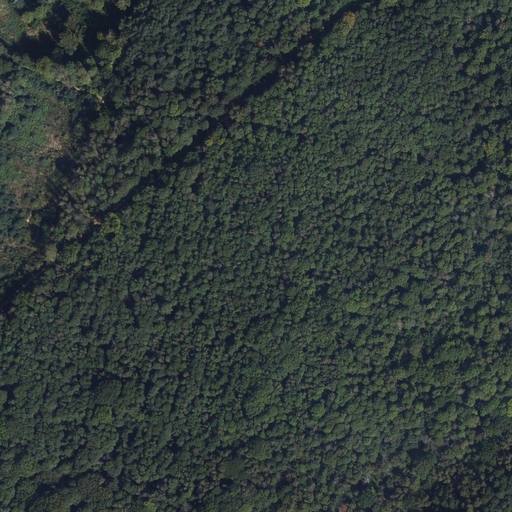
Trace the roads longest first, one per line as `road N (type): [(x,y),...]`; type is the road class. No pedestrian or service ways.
road 1 (unknown): [(511,168),(220,118)]
road 2 (unknown): [(28,280),(220,118)]
road 3 (unknown): [(245,95),(355,0)]
